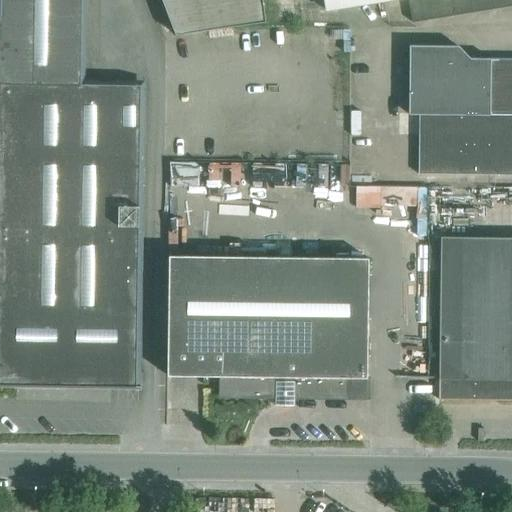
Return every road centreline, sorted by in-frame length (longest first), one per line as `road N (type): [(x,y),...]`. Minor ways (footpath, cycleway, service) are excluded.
road 1 (unclassified): [(0,466),(511,472)]
road 2 (unknown): [(141,467),(158,118),(190,103),(310,107)]
